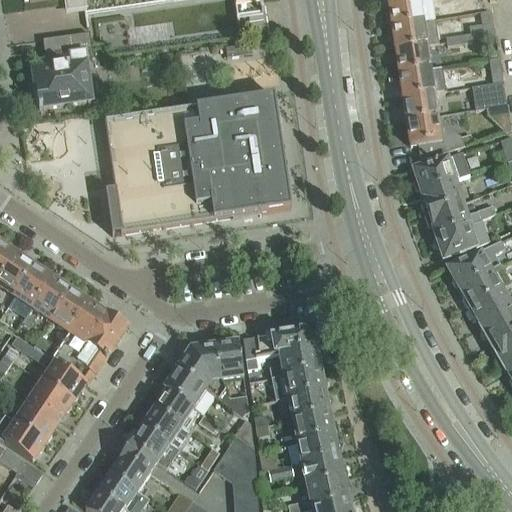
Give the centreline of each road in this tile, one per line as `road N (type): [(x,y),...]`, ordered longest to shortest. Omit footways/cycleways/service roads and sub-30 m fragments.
road 1 (residential): [(511,496),(423,371),(379,279)]
road 2 (residential): [(365,240),(319,0)]
road 3 (residential): [(40,511),(176,313)]
road 4 (residential): [(365,240),(164,270),(136,289)]
road 5 (residential): [(176,313),(348,291),(379,279)]
road 6 (residential): [(136,289),(0,198)]
